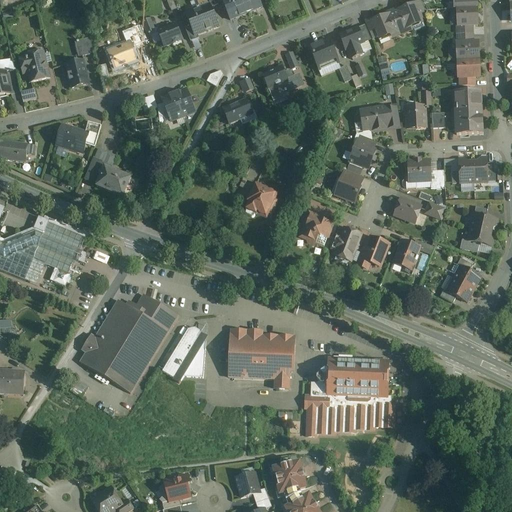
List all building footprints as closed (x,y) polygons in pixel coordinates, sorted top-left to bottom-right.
[(177,10),(172,0),(170,0),(167,1),(171,12),(177,10)] [(216,0),(197,0),(196,0),(200,10),(211,8),(219,5),(216,0)] [(240,0),(227,0),(223,2),(223,1),(222,1),(230,21),(231,21),(231,20),(246,14),(240,0)] [(240,0),(246,14),(262,8),(258,0),(240,0)] [(454,0),(455,10),(457,10),(477,9),(476,0),(454,0)] [(413,4),(408,6),(407,8),(401,11),(398,9),(393,11),(400,30),(406,27),(406,30),(414,27),(413,25),(421,22),(418,13),(418,12),(415,5),(413,4)] [(211,8),(200,10),(186,16),(190,27),(194,26),(197,34),(206,31),(206,32),(218,27),(211,8)] [(477,9),(457,10),(457,16),(460,19),(460,26),(460,27),(472,26),(478,26),(477,9)] [(13,10),(2,13),(4,22),(15,19),(13,10)] [(386,17),(381,19),(378,18),(373,20),(372,23),(375,30),(376,30),(379,39),(388,35),(388,37),(396,34),(395,32),(400,30),(393,11),(387,14),(386,17)] [(150,19),(142,22),(147,34),(149,34),(150,33),(155,32),(154,30),(150,19)] [(159,32),(158,32),(162,42),(164,47),(173,44),(174,46),(181,43),(180,41),(181,40),(176,25),(159,32)] [(190,27),(185,29),(190,42),(199,39),(197,34),(194,26),(190,27)] [(365,26),(358,29),(364,44),(367,42),(371,41),(365,26)] [(472,26),(460,27),(460,26),(457,26),(457,36),(473,35),(472,26)] [(358,29),(340,36),(346,51),(347,51),(350,60),(363,55),(359,46),(364,44),(358,29)] [(155,32),(150,33),(151,36),(155,45),(162,42),(158,32),(159,32),(159,31),(158,30),(156,30),(155,30),(154,30),(155,32)] [(473,35),(457,36),(458,44),(473,44),(473,35)] [(90,39),(75,43),(76,47),(77,46),(76,44),(80,43),(83,56),(82,56),(83,57),(94,54),(90,39)] [(329,40),(309,48),(319,72),(320,71),(319,70),(338,63),(338,64),(339,63),(329,40)] [(367,42),(364,44),(359,46),(363,55),(371,51),(367,42)] [(458,44),(457,44),(457,51),(459,53),(460,62),(477,61),(477,59),(479,57),(479,47),(476,45),(476,43),(473,44),(458,44)] [(34,55),(27,57),(27,58),(19,60),(23,75),(28,73),(31,83),(49,79),(43,53),(34,55)] [(298,68),(292,54),(286,56),(292,70),(298,68)] [(13,60),(0,61),(0,73),(6,72),(6,73),(16,71),(13,60)] [(460,62),(458,62),(458,68),(460,70),(461,78),(461,79),(475,78),(478,78),(478,77),(480,74),(479,65),(477,63),(477,61),(460,62)] [(84,62),(66,66),(71,90),(90,85),(84,62)] [(382,77),(391,76),(388,62),(380,63),(382,77)] [(362,66),(356,68),(360,78),(360,76),(366,74),(366,75),(367,75),(362,66)] [(282,67),(272,71),(273,73),(263,77),(268,89),(288,81),(284,73),(282,67)] [(346,67),(339,70),(345,84),(352,80),(346,67)] [(293,78),(290,71),(284,73),(288,81),(268,89),(273,103),(287,97),(286,93),(302,87),(297,76),(293,78)] [(0,73),(0,97),(11,95),(6,73),(6,72),(0,73)] [(221,72),(210,76),(207,83),(217,88),(223,76),(221,72)] [(357,76),(352,78),(356,89),(362,87),(357,76)] [(475,78),(461,79),(461,78),(459,78),(460,88),(475,87),(475,78)] [(250,80),(241,84),(244,92),(247,93),(254,90),(250,80)] [(388,85),(389,95),(396,94),(395,84),(388,85)] [(33,90),(21,93),(24,104),(38,100),(36,92),(33,90)] [(186,91),(174,96),(183,118),(195,113),(191,104),(192,104),(190,98),(189,98),(186,91)] [(481,93),(455,94),(456,114),(482,113),(481,93)] [(430,94),(422,95),(423,108),(425,108),(425,110),(431,110),(430,94)] [(174,96),(163,100),(164,104),(169,116),(171,122),(183,118),(174,96)] [(247,101),(223,111),(230,126),(253,116),(247,101)] [(164,104),(157,107),(159,120),(169,116),(164,104)] [(397,107),(386,109),(389,127),(400,125),(397,107)] [(423,108),(409,108),(405,112),(405,117),(407,118),(407,130),(426,129),(425,110),(425,108),(423,108)] [(386,109),(365,112),(366,118),(362,124),(364,132),(371,131),(374,133),(385,131),(389,127),(386,109)] [(482,113),(456,114),(457,136),(483,135),(482,113)] [(444,114),(432,115),(432,130),(445,129),(444,114)] [(101,127),(88,123),(86,133),(89,134),(87,143),(96,146),(101,127)] [(86,133),(64,127),(59,147),(83,155),(87,143),(89,134),(86,133)] [(375,143),(360,137),(358,143),(372,149),(375,143)] [(16,144),(0,142),(0,145),(0,160),(18,163),(20,149),(16,148),(16,144)] [(372,149),(358,143),(350,163),(363,168),(367,169),(369,168),(374,154),(372,149)] [(28,145),(16,144),(16,148),(20,149),(18,163),(26,163),(28,145)] [(116,158),(99,150),(95,160),(86,181),(90,182),(98,185),(97,188),(128,201),(132,192),(127,189),(131,180),(125,177),(125,175),(117,172),(116,174),(111,171),(116,158)] [(479,163),(473,163),(474,185),(488,184),(487,164),(487,159),(481,159),(479,162),(479,163)] [(464,160),(459,160),(460,185),(474,185),(473,163),(467,163),(467,162),(464,160)] [(421,161),(415,161),(415,162),(408,162),(409,170),(406,171),(406,178),(409,179),(410,184),(431,182),(430,172),(430,161),(421,162),(421,161)] [(363,168),(351,163),(347,172),(360,177),(363,168)] [(495,164),(487,164),(488,183),(496,183),(495,164)] [(347,172),(346,171),(343,179),(357,184),(359,183),(361,177),(360,177),(347,172)] [(444,172),(430,172),(431,182),(431,190),(445,190),(444,172)] [(343,179),(341,184),(342,187),(338,197),(355,204),(360,191),(357,184),(343,179)] [(137,182),(131,180),(127,189),(132,192),(133,193),(137,182)] [(278,195),(257,186),(254,191),(251,192),(249,197),(250,199),(245,210),(247,211),(246,214),(247,216),(252,218),(254,218),(256,215),(257,216),(258,215),(267,219),(269,214),(272,216),(279,201),(275,200),(278,195)] [(421,209),(401,201),(394,217),(415,225),(421,209)] [(446,210),(430,204),(426,213),(434,216),(433,218),(442,222),(446,210)] [(36,232),(5,246),(0,243),(0,222),(5,209),(0,207),(0,271),(39,288),(48,266),(58,271),(53,283),(66,288),(71,275),(69,274),(69,275),(68,274),(83,238),(49,223),(49,222),(39,218),(34,230),(44,234),(44,236),(36,232)] [(488,211),(476,208),(474,215),(486,218),(488,211)] [(322,222),(319,221),(316,216),(307,212),(302,225),(307,227),(303,237),(306,239),(309,244),(313,246),(316,244),(324,248),(331,231),(330,228),(331,225),(322,221),(322,222)] [(474,215),(471,229),(492,234),(493,228),(494,228),(497,226),(499,221),(486,218),(474,215)] [(492,234),(471,229),(468,242),(467,243),(480,245),(492,248),(494,243),(491,239),(490,239),(492,234)] [(337,252),(336,254),(352,260),(355,252),(358,251),(359,248),(358,245),(361,236),(345,230),(341,240),(337,252)] [(335,237),(330,249),(337,252),(341,240),(335,237)] [(389,246),(374,240),(369,253),(365,262),(366,262),(372,264),(375,263),(381,266),(389,246)] [(435,249),(416,241),(413,247),(419,250),(418,252),(432,257),(435,249)] [(480,245),(467,243),(468,242),(462,241),(460,250),(478,254),(480,245)] [(413,247),(403,244),(401,250),(398,251),(399,254),(395,265),(411,271),(414,261),(413,261),(412,259),(412,257),(414,256),(416,257),(418,252),(419,250),(413,247)] [(369,253),(362,251),(356,266),(363,268),(366,262),(365,262),(369,253)] [(473,266),(461,260),(457,267),(461,268),(470,273),(473,266)] [(470,273),(461,268),(454,281),(474,291),(480,278),(470,273)] [(474,291),(454,281),(448,293),(456,298),(467,304),(474,291)] [(448,293),(444,291),(441,298),(453,304),(456,298),(448,293)] [(178,317),(153,301),(146,312),(139,308),(136,312),(169,332),(178,317)] [(127,307),(119,302),(81,364),(130,395),(169,332),(136,312),(139,308),(130,303),(127,307)] [(201,333),(195,329),(189,331),(188,330),(163,373),(175,380),(174,381),(179,384),(181,382),(184,378),(196,379),(203,379),(206,350),(205,350),(206,344),(205,343),(206,341),(201,338),(202,335),(201,333)] [(262,337),(231,336),(229,379),(252,380),(276,381),(275,390),(289,390),(290,372),(293,372),(295,338),(262,337)] [(10,348),(0,341),(0,350),(7,354),(10,348)] [(365,362),(353,362),(353,361),(352,361),(352,362),(347,361),(346,361),(339,361),(338,361),(334,361),(333,361),(330,361),(330,360),(329,360),(329,361),(329,371),(325,371),(322,375),(321,375),(317,378),(317,381),(321,385),(324,385),(326,383),(328,384),(328,396),(328,395),(329,385),(387,388),(387,397),(388,388),(388,387),(388,375),(389,375),(389,374),(388,374),(389,364),(389,363),(388,363),(385,363),(384,363),(380,363),(380,362),(378,362),(378,363),(372,362),(370,362),(366,362),(365,362)] [(7,374),(0,373),(0,395),(24,397),(25,375),(7,374)] [(86,395),(90,387),(76,381),(73,389),(86,395)] [(387,388),(329,385),(328,395),(328,396),(329,396),(328,398),(309,397),(309,409),(309,411),(317,411),(316,432),(317,432),(336,433),(336,430),(356,431),(356,427),(375,428),(375,425),(394,426),(395,406),(389,406),(389,398),(387,398),(387,397),(387,388)] [(309,411),(309,409),(307,409),(306,438),(317,438),(317,432),(316,432),(317,411),(309,411)] [(299,464),(292,466),(292,465),(281,467),(282,469),(274,471),(276,478),(278,488),(279,488),(281,495),(283,495),(289,509),(287,510),(287,511),(317,511),(318,510),(315,504),(314,505),(309,497),(304,500),(300,491),(306,489),(303,480),(305,479),(303,473),(302,474),(299,464)] [(255,475),(244,478),(244,477),(235,479),(237,488),(239,488),(241,499),(253,496),(260,494),(259,492),(255,475)] [(180,482),(176,483),(176,480),(173,480),(171,479),(168,482),(165,483),(165,485),(160,490),(168,498),(169,502),(170,504),(180,501),(190,498),(187,487),(190,486),(188,476),(179,479),(180,482)] [(265,490),(259,492),(260,494),(253,496),(256,505),(269,500),(265,490)] [(109,491),(92,501),(99,511),(116,511),(117,511),(123,508),(122,506),(118,499),(115,501),(109,491)] [(269,500),(256,505),(258,511),(262,511),(265,511),(272,508),(269,500)] [(169,502),(163,504),(164,511),(182,507),(180,501),(170,504),(169,502)] [(128,502),(122,506),(123,508),(117,511),(131,511),(134,511),(128,502)]
